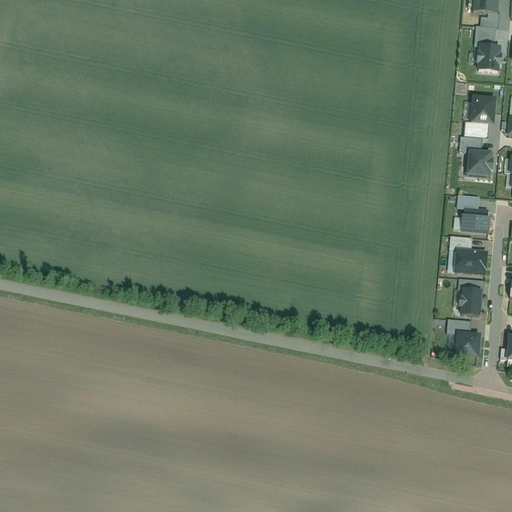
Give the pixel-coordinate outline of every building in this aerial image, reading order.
[(499,23),(500,0),(473,0),(472,21),(499,23)] [(478,78),(501,80),(503,54),(495,54),(497,34),(477,33),(474,67),(479,68),(478,78)] [(496,133),(498,104),(475,102),(473,127),(465,126),(464,142),(488,144),(489,132),(496,133)] [(494,159),(470,157),(467,182),(491,185),(494,159)] [(481,201),(458,199),(457,213),(464,214),(462,234),(488,236),(490,214),(480,214),(481,201)] [(489,257),(457,254),(455,280),(486,283),(489,257)] [(462,322),(482,324),(484,297),(464,295),(462,322)] [(478,362),(481,340),(458,337),(455,360),(478,362)]
